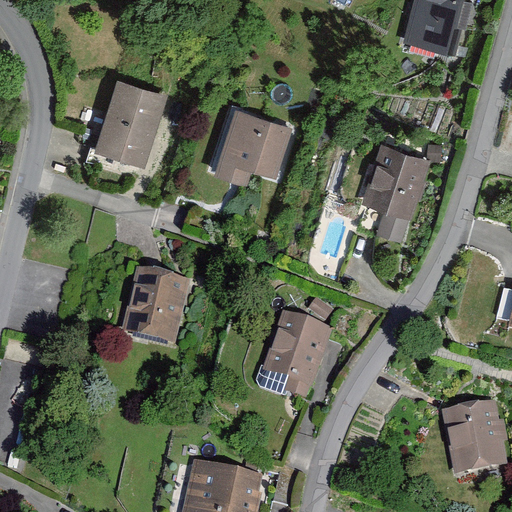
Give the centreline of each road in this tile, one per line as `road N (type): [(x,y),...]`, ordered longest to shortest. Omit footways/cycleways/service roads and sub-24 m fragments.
road 1 (residential): [(511,42),(455,230),(346,404),(315,511)]
road 2 (residential): [(0,8),(14,19),(43,95),(0,279)]
